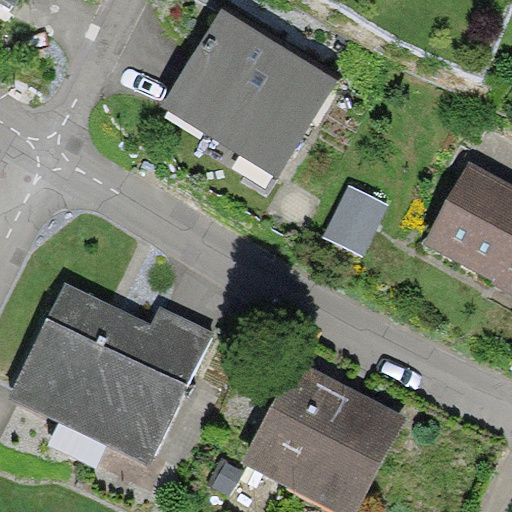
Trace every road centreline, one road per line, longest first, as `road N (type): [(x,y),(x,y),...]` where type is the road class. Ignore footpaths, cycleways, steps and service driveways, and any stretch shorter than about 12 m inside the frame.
road 1 (residential): [(43,156),(511,409)]
road 2 (residential): [(117,0),(43,156)]
